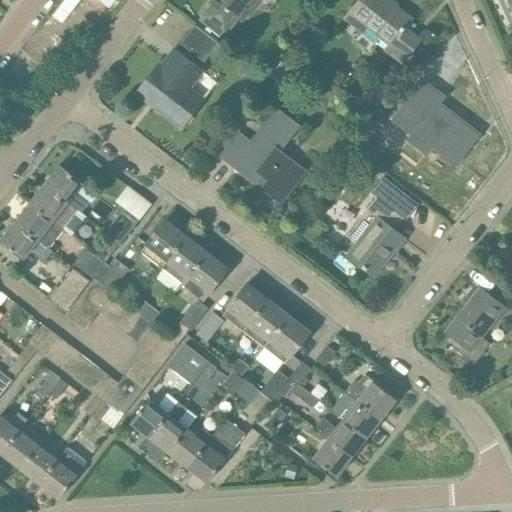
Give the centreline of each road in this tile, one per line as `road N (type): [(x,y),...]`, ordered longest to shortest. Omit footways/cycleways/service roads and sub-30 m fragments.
road 1 (residential): [(385,346),(66,97)]
road 2 (residential): [(229,511),(493,494)]
road 3 (residential): [(385,346),(511,178)]
road 4 (residential): [(493,494),(490,461),(470,425),(385,346)]
road 5 (residential): [(66,97),(140,0)]
